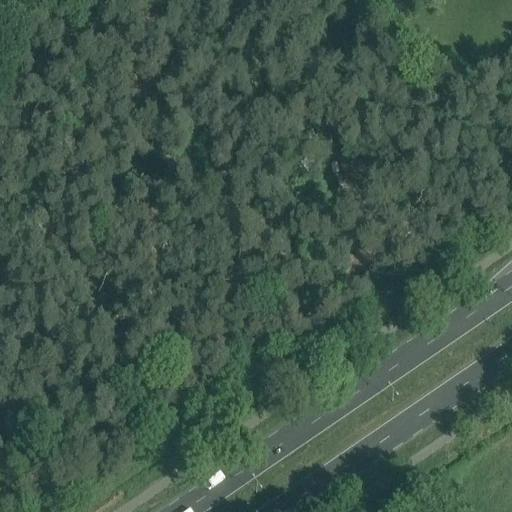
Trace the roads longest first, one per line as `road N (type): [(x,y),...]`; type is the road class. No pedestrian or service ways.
road 1 (primary): [(511,286),(179,511)]
road 2 (primary): [(286,511),(511,357)]
